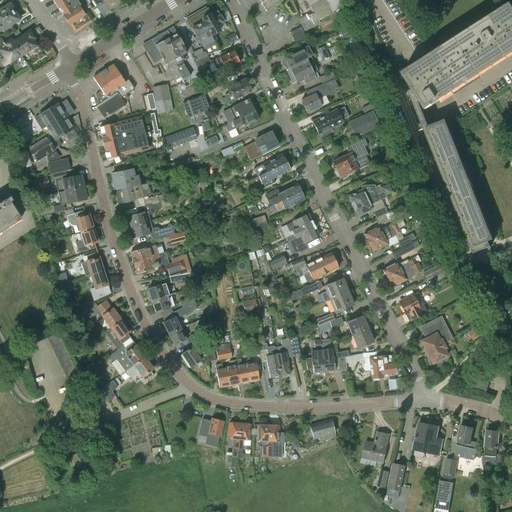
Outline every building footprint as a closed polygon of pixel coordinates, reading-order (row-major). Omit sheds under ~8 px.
[(53,0),(64,16),(63,17),(69,25),(73,31),(91,20),(85,10),(83,11),(76,0),(53,0)] [(84,0),(89,7),(91,10),(96,7),(103,17),(110,13),(109,10),(104,2),(100,1),(99,0),(84,0)] [(99,0),(100,1),(104,2),(109,10),(122,2),(120,0),(99,0)] [(258,0),(266,12),(281,2),(279,0),(258,0)] [(304,0),(308,7),(310,6),(312,11),(314,14),(330,5),(334,12),(346,5),(343,0),(304,0)] [(420,120),(423,128),(423,129),(473,254),(490,247),(489,244),(488,242),(493,240),(445,120),(429,127),(425,117),(419,103),(421,102),(426,110),(444,98),(511,54),(511,6),(510,3),(456,38),(455,36),(407,66),(409,69),(402,73),(412,89),(409,92),(420,120)] [(0,20),(14,12),(13,11),(14,10),(15,8),(13,6),(11,5),(10,5),(9,4),(0,10),(0,20)] [(205,8),(198,12),(198,14),(211,36),(220,31),(217,26),(223,22),(217,12),(211,16),(207,9),(205,8)] [(318,23),(316,20),(314,14),(312,11),(298,17),(304,30),(318,23)] [(14,12),(0,20),(0,29),(1,31),(2,30),(3,32),(8,29),(7,27),(19,20),(14,12)] [(187,21),(186,21),(196,37),(197,37),(205,51),(207,56),(219,49),(211,36),(198,14),(195,16),(193,15),(187,19),(187,21)] [(356,35),(351,25),(343,29),(347,39),(356,35)] [(289,33),(295,44),(306,39),(301,27),(289,33)] [(172,28),(159,36),(168,51),(173,48),(175,52),(171,54),(177,65),(178,64),(180,68),(177,70),(181,77),(183,80),(189,76),(181,61),(184,60),(182,56),(187,53),(172,28)] [(13,32),(8,35),(10,39),(13,43),(21,56),(36,46),(32,40),(34,39),(30,32),(18,39),(13,32)] [(239,39),(235,33),(226,38),(230,44),(239,39)] [(168,51),(159,36),(142,45),(153,64),(162,59),(168,69),(167,69),(174,81),(181,77),(177,70),(180,68),(178,64),(177,65),(171,54),(175,52),(173,48),(168,51)] [(1,39),(0,39),(0,50),(5,58),(1,60),(5,66),(21,56),(13,43),(10,39),(4,44),(1,39)] [(283,59),(281,64),(284,68),(287,69),(306,60),(306,59),(309,57),(314,55),(309,46),(283,59)] [(207,56),(205,51),(205,52),(203,52),(201,48),(193,52),(197,61),(207,56)] [(212,61),(217,72),(238,63),(238,62),(239,62),(237,58),(236,59),(233,51),(225,55),(224,55),(221,56),(221,57),(212,61)] [(326,51),(318,54),(321,61),(329,57),(326,51)] [(196,61),(200,69),(211,64),(207,56),(197,61),(196,61)] [(288,70),(286,71),(292,84),(296,82),(296,84),(303,81),(305,85),(315,79),(314,75),(313,74),(306,60),(287,69),(288,70)] [(113,65),(92,78),(101,91),(95,95),(98,106),(97,107),(104,118),(123,105),(119,99),(133,89),(127,80),(124,82),(121,78),(113,65)] [(365,67),(354,71),(357,78),(367,74),(365,67)] [(229,93),(224,95),(225,96),(225,97),(228,103),(251,92),(245,80),(227,89),(229,93)] [(311,96),(301,101),(307,113),(321,107),(328,103),(325,96),(335,92),(330,81),(309,91),(311,96)] [(206,90),(209,97),(224,89),(221,82),(206,90)] [(152,88),(157,114),(172,111),(166,85),(152,88)] [(351,131),(345,133),(348,140),(354,137),(379,127),(379,126),(391,122),(376,86),(367,90),(372,103),(374,108),(375,110),(372,111),(373,112),(348,123),(351,131)] [(204,95),(181,103),(187,118),(209,110),(205,100),(204,95)] [(229,110),(226,116),(229,124),(240,119),(240,120),(257,111),(254,105),(252,106),(249,100),(229,110)] [(49,132),(54,141),(57,139),(69,131),(70,132),(73,137),(79,134),(70,119),(68,117),(73,113),(65,101),(58,106),(57,104),(38,116),(39,117),(34,119),(41,130),(46,127),(49,132)] [(323,118),(313,123),(318,134),(320,133),(321,137),(331,132),(331,131),(332,131),(331,128),(334,127),(334,126),(340,123),(334,110),(328,113),(327,111),(321,114),(322,116),(323,118)] [(229,124),(220,128),(222,135),(243,125),(244,127),(259,120),(259,118),(260,118),(257,111),(240,120),(240,119),(229,124)] [(77,115),(70,119),(79,134),(81,133),(77,115)] [(116,123),(99,127),(102,138),(102,141),(104,140),(106,146),(104,146),(104,149),(105,149),(107,160),(124,156),(124,155),(148,149),(140,118),(116,123)] [(191,127),(185,130),(189,141),(195,138),(191,127)] [(389,127),(380,131),(384,140),(393,136),(389,127)] [(249,145),(243,148),(245,152),(250,161),(262,156),(262,154),(277,146),(277,145),(278,144),(276,140),(275,141),(271,133),(255,141),(255,142),(249,145)] [(215,136),(204,140),(207,147),(217,143),(215,136)] [(27,149),(36,162),(55,150),(46,137),(27,149)] [(345,147),(349,154),(332,162),(340,178),(369,164),(365,156),(368,155),(364,147),(367,146),(363,138),(345,147)] [(220,151),(222,156),(233,151),(231,146),(220,151)] [(132,159),(133,165),(154,158),(152,152),(132,159)] [(253,170),(247,173),(251,180),(257,177),(286,163),(282,155),(262,165),(261,162),(256,164),(258,167),(253,170)] [(67,158),(47,163),(50,175),(54,174),(70,170),(67,158)] [(168,164),(171,179),(188,175),(185,160),(168,164)] [(244,165),(246,170),(255,165),(253,160),(244,165)] [(251,180),(249,181),(255,193),(274,184),(272,179),(276,177),(278,178),(281,177),(281,175),(290,170),(286,163),(257,177),(251,180)] [(120,189),(121,191),(130,189),(130,187),(139,185),(137,175),(133,176),(131,169),(112,174),(113,181),(112,181),(114,190),(120,189)] [(18,172),(21,183),(28,182),(25,170),(18,172)] [(46,175),(29,180),(33,192),(56,185),(58,193),(84,187),(81,175),(77,176),(67,178),(66,171),(54,174),(50,175),(46,176),(46,175)] [(414,182),(406,185),(411,196),(419,192),(414,182)] [(130,189),(121,191),(115,193),(118,204),(124,203),(138,200),(137,198),(148,196),(145,184),(139,185),(130,187),(130,189)] [(270,193),(264,196),(270,207),(275,204),(300,192),(296,184),(280,192),(279,189),(270,193)] [(382,192),(383,192),(390,188),(388,184),(380,187),(382,192)] [(197,185),(189,187),(192,198),(200,196),(197,185)] [(349,197),(353,206),(379,195),(378,194),(374,185),(361,186),(361,191),(349,197)] [(84,187),(58,193),(61,205),(87,199),(84,187)] [(379,195),(353,206),(358,216),(371,209),(369,205),(377,201),(377,202),(386,197),(385,196),(392,193),(390,188),(383,192),(382,192),(378,194),(379,195)] [(300,192),(275,204),(279,211),(284,208),(284,209),(304,199),(300,192)] [(144,205),(159,202),(157,196),(142,199),(144,205)] [(211,196),(198,201),(201,207),(213,202),(211,196)] [(0,232),(20,220),(9,202),(11,201),(9,197),(0,202),(0,232)] [(253,200),(245,204),(248,210),(256,206),(253,200)] [(127,217),(130,228),(150,223),(148,215),(152,215),(151,211),(162,208),(160,201),(159,202),(144,205),(142,206),(144,213),(127,217)] [(39,209),(40,216),(43,216),(50,214),(54,213),(53,206),(39,209)] [(375,218),(385,214),(387,213),(384,207),(373,212),(375,218)] [(84,211),(66,216),(67,221),(68,223),(70,225),(72,226),(74,226),(76,226),(78,225),(80,233),(93,229),(89,215),(86,216),(84,211)] [(50,214),(43,216),(45,224),(52,222),(50,214)] [(293,235),(286,239),(288,243),(293,240),(294,241),(296,240),(295,238),(304,234),(301,226),(311,221),(308,214),(293,222),(286,226),(290,232),(292,231),(293,235)] [(375,218),(378,225),(388,221),(385,214),(375,218)] [(437,228),(429,214),(423,218),(418,220),(422,229),(427,226),(430,232),(437,228)] [(263,215),(251,220),(253,226),(266,222),(263,215)] [(395,221),(398,228),(404,225),(401,219),(395,221)] [(296,240),(294,241),(296,246),(303,243),(303,244),(319,236),(315,229),(316,226),(317,226),(314,222),(311,221),(301,226),(304,234),(295,238),(296,240)] [(395,221),(388,225),(389,226),(391,231),(398,228),(395,221)] [(266,222),(253,226),(258,239),(267,236),(265,229),(268,228),(266,222)] [(150,223),(130,228),(133,239),(149,234),(150,241),(174,235),(173,232),(175,228),(168,224),(166,228),(159,230),(156,228),(152,229),(150,223)] [(378,227),(364,234),(368,243),(388,233),(391,231),(389,226),(386,228),(380,230),(378,227)] [(388,233),(368,243),(373,252),(387,244),(389,247),(397,243),(397,242),(398,241),(396,237),(401,234),(398,228),(391,231),(388,233)] [(98,242),(93,229),(80,233),(82,240),(75,243),(78,254),(96,248),(94,243),(98,242)] [(183,232),(168,237),(171,245),(185,241),(183,232)] [(398,241),(397,242),(397,243),(400,248),(411,242),(410,241),(408,236),(404,238),(398,241)] [(416,240),(407,245),(410,251),(419,246),(416,240)] [(58,250),(55,241),(48,243),(51,252),(58,250)] [(155,246),(130,253),(132,260),(131,260),(132,264),(163,254),(160,245),(155,247),(155,246)] [(90,275),(90,276),(103,272),(99,258),(97,253),(86,256),(88,261),(81,263),(85,277),(90,275)] [(163,254),(132,264),(133,268),(134,267),(136,274),(153,269),(153,268),(160,266),(161,267),(166,266),(165,265),(169,264),(165,253),(163,254)] [(290,263),(284,266),(286,271),(292,269),(299,267),(303,276),(307,283),(337,268),(334,261),(331,254),(306,266),(302,259),(299,260),(290,263)] [(268,261),(272,270),(286,264),(282,255),(268,261)] [(381,270),(386,279),(417,263),(417,262),(414,257),(407,260),(398,264),(396,262),(381,270)] [(169,264),(165,265),(166,266),(168,274),(187,269),(184,260),(171,263),(169,264)] [(417,263),(386,279),(391,288),(406,280),(405,280),(415,275),(415,274),(421,271),(417,263)] [(422,273),(426,281),(433,277),(442,273),(443,273),(439,265),(422,273)] [(464,279),(457,266),(446,272),(449,278),(454,275),(457,282),(464,279)] [(103,272),(90,276),(94,289),(90,290),(93,301),(109,293),(107,285),(108,285),(103,272)] [(189,274),(170,276),(171,283),(190,280),(189,274)] [(324,286),(329,299),(348,292),(342,279),(324,286)] [(274,282),(267,284),(270,294),(277,292),(274,282)] [(303,289),(305,295),(321,288),(319,282),(303,289)] [(165,283),(148,289),(151,301),(167,296),(175,294),(174,289),(168,290),(165,283)] [(430,293),(427,288),(421,291),(423,296),(430,293)] [(348,292),(329,299),(335,312),(353,304),(348,292)] [(417,294),(399,303),(405,315),(405,314),(408,321),(412,320),(421,315),(421,314),(426,312),(417,294)] [(167,296),(151,301),(155,312),(168,308),(166,301),(168,301),(167,296)] [(181,308),(195,303),(194,297),(179,303),(181,308)] [(86,300),(84,303),(86,307),(93,305),(91,299),(86,300)] [(242,302),(245,314),(258,311),(255,299),(242,302)] [(469,299),(465,303),(471,307),(474,303),(469,299)] [(102,317),(110,328),(121,320),(113,309),(111,310),(105,301),(95,308),(93,305),(73,314),(76,319),(88,319),(97,314),(100,318),(102,317)] [(162,323),(167,334),(182,327),(178,318),(193,312),(192,310),(196,309),(195,303),(181,308),(172,312),(174,317),(162,323)] [(318,326),(329,321),(334,319),(332,313),(315,320),(317,326),(318,326)] [(346,323),(351,336),(368,329),(363,316),(346,323)] [(334,319),(329,321),(332,327),(343,323),(340,317),(334,320),(334,319)] [(110,328),(104,333),(116,350),(124,345),(123,343),(130,338),(127,334),(130,332),(121,320),(110,328)] [(329,321),(318,326),(319,331),(330,328),(332,327),(329,321)] [(425,339),(420,341),(426,353),(443,344),(450,340),(440,321),(424,329),(428,337),(425,339)] [(182,327),(167,334),(173,345),(185,338),(182,332),(184,331),(182,327)] [(468,333),(472,340),(482,333),(478,327),(468,333)] [(368,329),(351,336),(356,349),(373,342),(368,329)] [(201,330),(188,337),(191,342),(202,336),(201,330)] [(46,337),(49,343),(60,338),(57,332),(46,337)] [(202,336),(191,342),(194,347),(204,347),(202,336)] [(296,337),(289,338),(292,357),(300,356),(298,343),(296,337)] [(49,343),(51,348),(63,343),(60,338),(49,343)] [(281,346),(274,348),(275,354),(280,376),(290,374),(287,358),(292,357),(289,338),(280,340),(281,346)] [(326,340),(320,340),(323,372),(324,377),(328,376),(327,372),(334,371),(331,349),(330,339),(326,340)] [(453,339),(447,342),(450,347),(456,344),(453,339)] [(311,357),(306,358),(307,371),(313,370),(313,374),(323,372),(320,340),(314,341),(315,350),(311,351),(311,357)] [(116,350),(108,356),(113,362),(116,359),(125,372),(145,358),(133,341),(125,347),(124,345),(116,350)] [(51,348),(54,354),(65,349),(63,343),(51,348)] [(223,345),(224,350),(225,356),(223,356),(224,359),(231,358),(229,344),(223,345)] [(443,344),(426,353),(432,364),(440,360),(442,361),(445,359),(445,357),(447,356),(444,349),(445,348),(443,344)] [(216,351),(217,360),(224,359),(223,356),(225,356),(224,350),(223,345),(217,346),(218,351),(216,351)] [(258,345),(251,346),(252,354),(253,356),(259,355),(258,351),(259,351),(258,345)] [(208,354),(209,362),(215,360),(213,346),(204,348),(205,354),(208,354)] [(181,354),(190,367),(200,361),(191,347),(181,354)] [(54,354),(57,359),(68,354),(65,349),(54,354)] [(259,351),(258,351),(259,355),(261,364),(266,363),(269,378),(280,376),(275,354),(268,356),(266,349),(259,351)] [(347,351),(335,353),(337,359),(345,357),(348,357),(347,351)] [(375,352),(361,354),(362,358),(363,359),(364,364),(363,365),(363,370),(365,371),(370,370),(371,379),(382,378),(382,375),(396,373),(395,364),(392,365),(391,356),(386,356),(376,357),(375,352)] [(57,359),(59,365),(70,360),(68,354),(57,359)] [(345,357),(337,359),(339,371),(346,370),(345,363),(345,357)] [(145,358),(125,372),(130,379),(138,373),(144,382),(153,375),(150,371),(153,369),(145,358)] [(59,365),(62,370),(73,365),(70,360),(59,365)] [(240,360),(234,361),(238,384),(248,382),(245,364),(241,365),(240,360)] [(230,367),(225,368),(229,386),(238,384),(234,361),(229,362),(230,367)] [(255,362),(245,364),(248,382),(258,380),(255,362)] [(221,364),(215,365),(219,387),(229,386),(225,368),(222,368),(221,364)] [(62,370),(64,376),(76,371),(73,365),(62,370)] [(484,381),(488,370),(481,368),(478,379),(476,378),(473,388),(486,392),(489,383),(484,381)] [(76,371),(64,376),(67,381),(78,376),(76,371)] [(85,374),(73,382),(76,387),(89,379),(85,374)] [(112,381),(102,388),(102,389),(108,401),(115,396),(111,391),(117,387),(112,381)] [(102,389),(95,392),(100,405),(108,401),(102,389)] [(202,420),(199,434),(207,436),(206,444),(216,446),(216,447),(217,446),(223,421),(212,418),(211,421),(209,421),(210,420),(202,419),(202,420)] [(309,425),(313,439),(334,433),(331,420),(309,425)] [(230,422),(228,438),(233,439),(231,457),(230,467),(236,467),(237,467),(238,458),(236,458),(236,457),(237,456),(237,449),(239,423),(230,422)] [(239,423),(237,449),(241,450),(242,440),(248,440),(249,424),(239,423)] [(435,442),(438,427),(418,423),(413,450),(439,455),(441,444),(435,442)] [(257,425),(257,445),(258,447),(261,447),(260,456),(266,456),(267,425),(257,425)] [(267,425),(266,456),(272,457),(272,446),(272,441),(277,441),(277,425),(267,425)] [(460,454),(460,457),(474,460),(477,443),(470,442),(473,429),(472,428),(472,427),(467,426),(467,427),(461,426),(456,445),(454,453),(460,454)] [(484,457),(481,456),(482,465),(486,466),(486,463),(504,464),(505,456),(496,455),(496,448),(497,448),(498,432),(486,431),(485,447),(484,457)] [(363,456),(361,463),(376,466),(377,459),(384,460),(387,447),(386,447),(389,435),(377,432),(374,443),(365,441),(362,456),(363,456)] [(296,438),(289,441),(293,450),(300,447),(296,438)] [(443,474),(455,476),(458,460),(446,458),(443,474)] [(388,489),(400,491),(405,466),(393,464),(388,489)] [(376,486),(385,488),(388,472),(380,470),(376,486)] [(439,481),(435,508),(449,511),(453,484),(439,481)]
